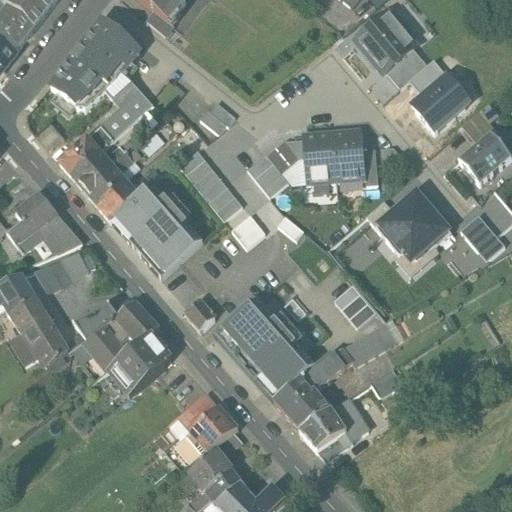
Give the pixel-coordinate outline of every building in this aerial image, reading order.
[(40,0),(7,0),(0,9),(31,34),(51,9),(40,0)] [(40,0),(51,9),(58,0),(40,0)] [(135,0),(152,14),(167,26),(168,25),(185,4),(181,1),(181,0),(135,0)] [(358,0),(340,0),(352,9),(358,0)] [(0,41),(16,53),(31,34),(0,9),(0,8),(0,41)] [(167,26),(152,14),(145,22),(164,37),(171,28),(168,25),(167,26)] [(397,25),(389,15),(355,43),(383,76),(385,75),(413,51),(417,48),(408,37),(411,35),(400,22),(397,25)] [(101,23),(50,88),(76,109),(84,110),(116,81),(139,53),(101,23)] [(0,74),(16,53),(0,41),(0,74)] [(413,51),(385,75),(400,92),(409,84),(427,68),(413,51)] [(427,68),(409,84),(417,94),(442,73),(434,63),(427,68)] [(469,106),(442,73),(417,94),(421,99),(411,108),(434,135),(469,106)] [(121,110),(87,140),(99,154),(152,107),(131,84),(112,101),(121,110)] [(207,112),(200,121),(218,136),(225,126),(228,128),(235,119),(216,104),(209,113),(207,112)] [(461,130),(477,148),(491,137),(495,133),(489,127),(498,119),(488,108),(461,130)] [(361,132),(331,135),(335,185),(365,182),(363,152),(361,132)] [(331,135),(301,138),(302,143),(303,161),(306,187),(335,185),(331,135)] [(458,164),(479,189),(511,161),(491,137),(477,148),(458,164)] [(87,140),(76,149),(72,146),(58,158),(61,162),(59,164),(71,178),(99,154),(87,140)] [(126,142),(119,148),(126,156),(133,149),(126,142)] [(286,145),(284,143),(266,158),(281,177),(300,161),(286,145)] [(302,143),(286,145),(300,161),(303,161),(302,143)] [(99,154),(71,178),(84,193),(126,156),(119,148),(105,161),(99,154)] [(133,149),(126,156),(132,164),(140,157),(133,149)] [(374,151),(363,152),(365,182),(366,188),(377,187),(374,151)] [(197,153),(179,168),(223,224),(242,209),(197,153)] [(126,156),(84,193),(97,207),(125,183),(119,176),(132,164),(126,156)] [(265,157),(247,173),(269,200),(288,186),(281,177),(266,158),(265,157)] [(125,183),(97,207),(110,222),(137,198),(138,199),(152,186),(145,178),(131,190),(125,183)] [(162,280),(202,243),(152,186),(138,199),(137,198),(110,222),(162,280)] [(478,219),(496,240),(511,226),(511,214),(494,193),(487,196),(481,208),(478,219)] [(41,195),(27,206),(27,205),(16,213),(24,224),(9,236),(22,253),(43,239),(53,254),(66,251),(82,244),(41,195)] [(393,216),(375,231),(399,260),(402,258),(404,259),(405,258),(411,265),(414,263),(417,266),(451,237),(429,210),(428,211),(416,198),(406,206),(393,216)] [(375,231),(393,216),(384,205),(366,220),(375,231)] [(249,218),(231,233),(247,251),(265,236),(249,218)] [(304,234),(285,219),(278,229),(297,243),(304,234)] [(478,219),(460,235),(486,265),(504,250),(496,240),(478,219)] [(191,267),(200,287),(249,265),(239,245),(191,267)] [(77,255),(33,273),(41,286),(55,279),(60,288),(87,273),(77,255)] [(21,278),(0,286),(0,308),(3,306),(10,318),(35,301),(21,278)] [(352,288),(334,303),(357,331),(375,316),(352,288)] [(35,301),(10,318),(20,334),(10,340),(26,366),(38,358),(46,370),(68,353),(63,346),(47,321),(54,317),(48,307),(42,311),(35,301)] [(203,307),(198,302),(183,316),(199,334),(214,320),(212,318),(214,317),(212,315),(216,312),(208,303),(203,307)] [(117,317),(95,335),(83,343),(110,372),(129,353),(120,344),(129,335),(137,345),(149,334),(157,326),(135,303),(117,317)] [(310,362),(258,303),(243,313),(214,337),(268,400),(274,406),(315,369),(310,362)] [(109,307),(74,325),(79,332),(74,335),(75,337),(63,346),(68,353),(83,343),(95,335),(117,317),(109,307)] [(385,327),(343,351),(353,364),(352,365),(354,370),(396,346),(385,327)] [(129,353),(110,372),(132,397),(158,374),(166,367),(164,365),(170,359),(149,334),(129,353)] [(315,369),(274,406),(298,433),(330,414),(314,393),(352,365),(353,364),(343,351),(332,357),(331,356),(315,369)] [(400,387),(392,374),(371,388),(379,400),(400,387)] [(205,393),(178,417),(192,434),(219,409),(205,393)] [(348,402),(330,414),(346,436),(338,440),(344,451),(352,446),(351,444),(368,433),(348,402)] [(219,409),(192,434),(209,455),(217,448),(234,433),(237,430),(219,409)] [(330,414),(298,433),(317,455),(338,440),(346,436),(330,414)] [(234,433),(217,448),(225,458),(242,443),(234,433)] [(338,440),(317,455),(325,463),(344,451),(338,440)] [(216,455),(191,475),(194,479),(198,485),(224,465),(216,455)] [(224,465),(198,485),(206,495),(231,474),(224,465)] [(231,474),(206,495),(207,497),(212,504),(214,506),(240,485),(231,474)] [(192,485),(181,494),(182,495),(179,497),(183,503),(197,491),(192,485)] [(214,506),(213,507),(215,509),(216,508),(219,511),(248,511),(257,505),(256,504),(249,496),(240,485),(214,506)] [(257,505),(248,511),(273,511),(284,502),(272,489),(256,504),(257,505)] [(197,491),(183,503),(186,507),(200,496),(197,491)] [(207,497),(198,504),(197,503),(189,510),(189,511),(202,511),(212,504),(207,497)]
